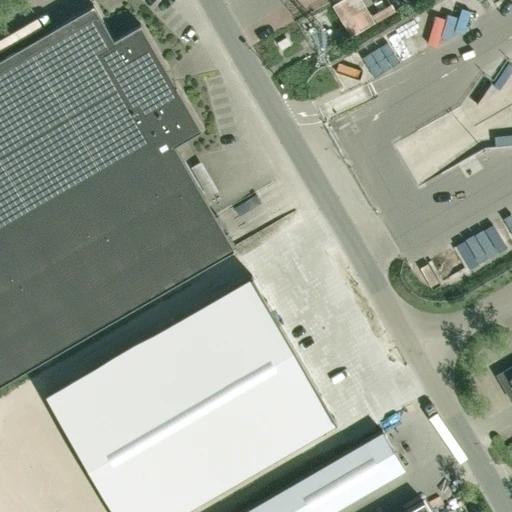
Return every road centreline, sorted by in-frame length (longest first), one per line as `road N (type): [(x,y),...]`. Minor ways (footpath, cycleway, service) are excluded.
road 1 (unclassified): [(412,351),(211,0)]
road 2 (unclassified): [(505,511),(412,351)]
